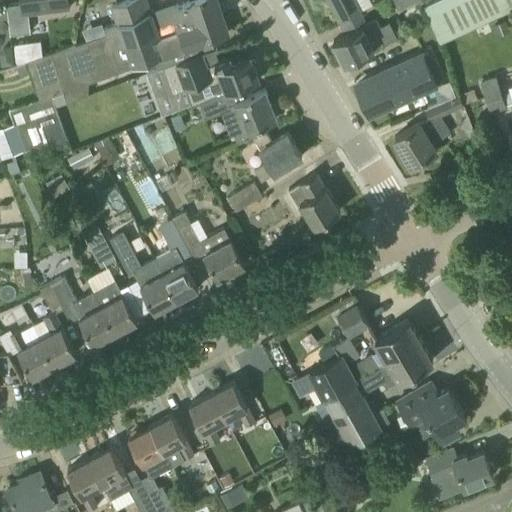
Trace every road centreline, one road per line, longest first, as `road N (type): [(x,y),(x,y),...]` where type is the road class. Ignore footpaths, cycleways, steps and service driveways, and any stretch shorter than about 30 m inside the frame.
road 1 (unclassified): [(0,445),(83,412),(417,240)]
road 2 (tertiary): [(417,240),(265,0)]
road 3 (tertiary): [(511,380),(417,240)]
